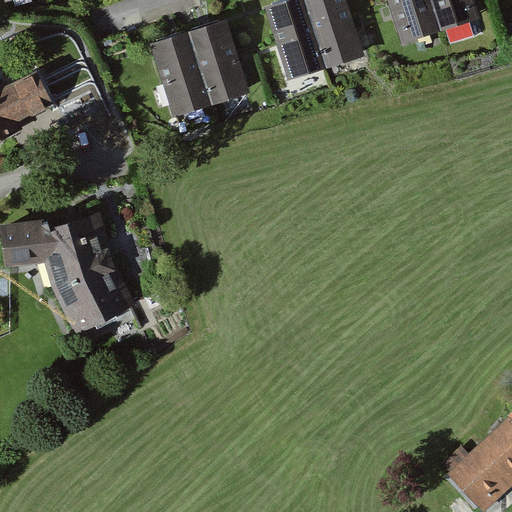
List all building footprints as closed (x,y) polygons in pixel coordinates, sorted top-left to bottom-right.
[(5,0),(6,3),(12,2),(14,9),(34,3),(32,0),(5,0)] [(347,0),(290,0),(266,8),(290,82),(366,58),(347,0)] [(472,0),(387,0),(402,45),(479,21),(472,0)] [(228,21),(153,46),(177,117),(252,92),(228,21)] [(0,142),(18,134),(15,128),(56,107),(38,70),(1,89),(0,86),(0,142)] [(52,223),(2,228),(6,271),(42,269),(51,292),(56,290),(78,339),(136,306),(99,218),(53,230),(52,223)] [(486,511),(511,486),(511,415),(471,455),(464,448),(441,470),(482,511),(486,511)]
